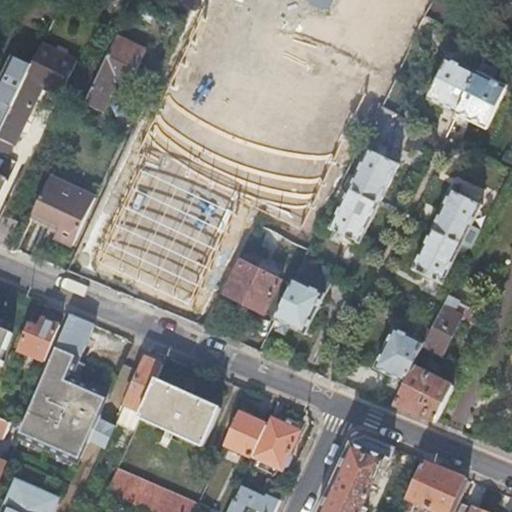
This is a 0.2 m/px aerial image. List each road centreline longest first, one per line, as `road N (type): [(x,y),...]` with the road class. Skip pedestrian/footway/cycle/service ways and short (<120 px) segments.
road 1 (residential): [(341,404),(0,267)]
road 2 (residential): [(511,471),(341,404)]
